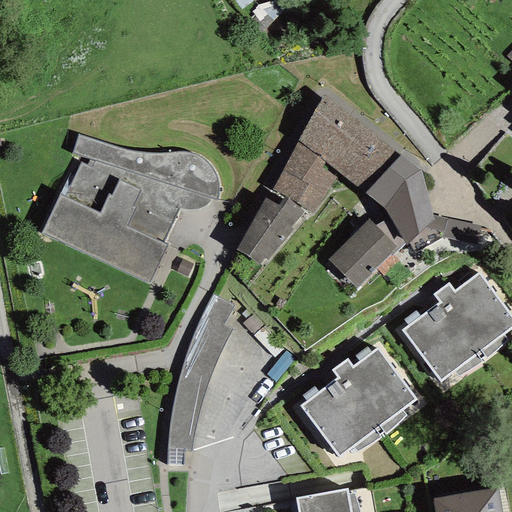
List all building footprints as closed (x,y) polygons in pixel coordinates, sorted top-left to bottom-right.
[(325,162),(355,121),(323,96),(298,141),(271,190),(314,214),(336,178),(321,168),(325,162)] [(400,156),(355,121),(325,162),(365,193),(400,156)] [(129,151),(77,135),(71,153),(89,159),(86,165),(80,162),(64,197),(60,194),(41,234),(148,284),(167,245),(163,243),(179,208),(184,210),(193,211),(202,208),(209,203),(212,199),(217,201),(218,195),(218,189),(217,183),(216,177),(212,170),(207,164),(201,158),(192,155),(183,152),(176,153),(166,153),(150,154),(138,153),(129,151)] [(421,170),(400,156),(365,193),(385,209),(390,218),(404,244),(406,246),(433,221),(421,170)] [(236,249),(258,266),(264,258),(267,261),(293,230),(290,228),(303,212),(284,198),(278,206),(265,197),(236,249)] [(396,247),(390,254),(392,256),(404,244),(390,218),(374,226),(396,247)] [(390,254),(396,247),(374,226),(367,219),(328,260),(356,289),(390,254)] [(504,336),(511,329),(511,315),(479,272),(453,290),(449,284),(433,295),(439,303),(402,330),(442,382),(454,373),(459,377),(481,363),(480,360),(485,356),(487,358),(507,340),(504,336)] [(184,451),(190,453),(192,442),(199,415),(207,388),(218,360),(232,329),(223,325),(233,306),(212,294),(201,315),(194,333),(187,351),(179,372),(175,393),(169,427),(167,447),(167,466),(183,466),(184,451)] [(386,435),(406,416),(401,411),(416,400),(376,347),(351,366),(346,359),(330,371),(336,378),(300,405),(339,457),(352,447),(358,452),(381,439),(379,435),(384,431),(386,435)] [(294,499),(296,511),(358,511),(353,494),(348,494),(346,488),(294,499)] [(501,511),(498,489),(432,499),(434,511),(501,511)]
